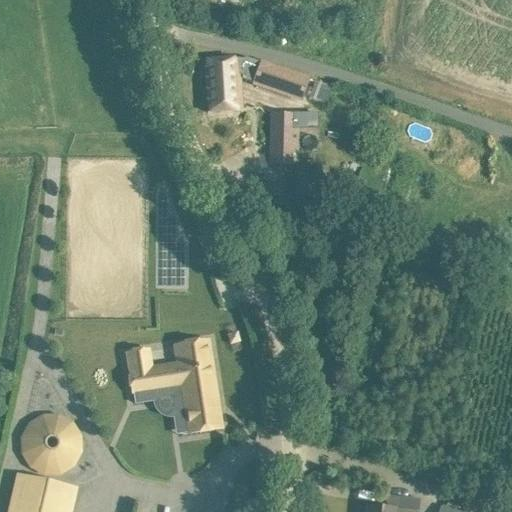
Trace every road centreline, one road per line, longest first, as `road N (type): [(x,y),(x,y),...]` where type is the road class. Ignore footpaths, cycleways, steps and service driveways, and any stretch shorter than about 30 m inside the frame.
road 1 (unclassified): [(290,511),(286,370),(268,303),(177,117),(152,26)]
road 2 (residential): [(152,26),(328,72),(511,137)]
